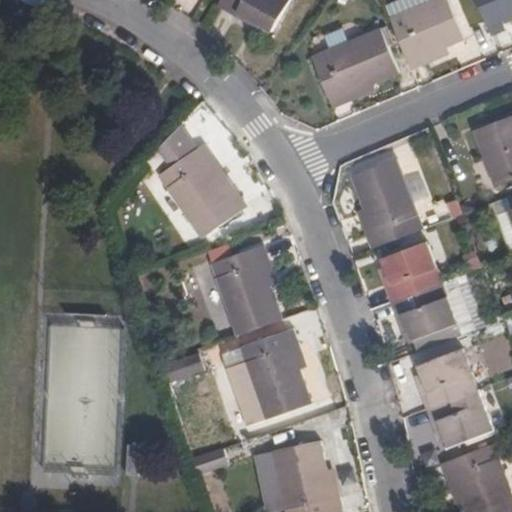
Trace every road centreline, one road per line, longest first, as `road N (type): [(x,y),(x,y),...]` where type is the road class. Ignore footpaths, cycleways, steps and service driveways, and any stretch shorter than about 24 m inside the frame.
road 1 (residential): [(393,511),(371,395),(289,167)]
road 2 (residential): [(289,167),(193,60),(98,0)]
road 3 (residential): [(289,167),(511,74)]
